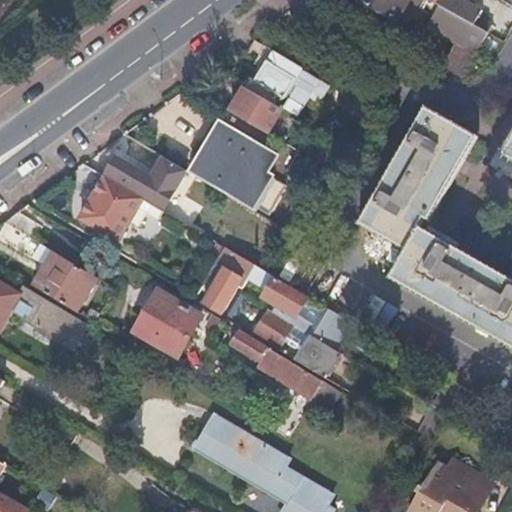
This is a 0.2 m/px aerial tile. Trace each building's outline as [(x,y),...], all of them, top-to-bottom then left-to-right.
[(361,0),(397,20),(408,0),(361,0)] [(460,42),(477,53),(489,31),(476,24),(434,0),(421,0),(421,1),(447,16),(438,30),(460,42)] [(434,0),(476,24),(483,10),(465,0),(434,0)] [(509,32),(511,27),(511,4),(503,0),(489,0),(498,5),(489,20),(509,32)] [(252,77),(246,86),(275,103),(282,91),(288,94),(282,104),(299,114),(310,97),(320,103),(330,86),(302,70),(303,67),(255,39),(249,49),(267,60),(256,79),(252,77)] [(460,42),(445,66),(463,76),(477,53),(460,42)] [(275,103),(246,86),(232,111),(268,132),(278,114),(283,116),(287,110),(275,103)] [(426,105),(359,218),(409,247),(395,271),(511,339),(511,151),(511,154),(511,275),(420,221),(471,131),(426,105)] [(347,146),(355,133),(322,114),(314,126),(347,146)] [(224,120),(195,173),(252,206),(272,172),(270,170),(279,153),(224,120)] [(154,178),(117,156),(107,172),(166,205),(175,190),(154,178)] [(188,168),(167,156),(154,178),(175,190),(188,168)] [(170,212),(106,175),(82,217),(120,240),(135,214),(143,218),(148,210),(165,219),(170,212)] [(43,226),(19,212),(7,221),(35,239),(43,226)] [(35,239),(7,221),(0,226),(0,238),(47,266),(35,285),(79,311),(99,277),(35,239)] [(236,251),(206,303),(223,313),(240,285),(244,287),(258,264),(236,251)] [(310,295),(277,275),(266,295),(298,315),(310,295)] [(0,281),(0,334),(0,335),(13,312),(23,318),(24,319),(26,315),(57,333),(54,337),(74,348),(89,323),(25,285),(20,294),(0,281)] [(160,290),(137,330),(180,356),(203,316),(160,290)] [(84,314),(92,319),(98,309),(90,304),(84,314)] [(270,307),(254,334),(327,376),(328,374),(331,376),(346,351),(270,307)] [(24,319),(54,337),(57,333),(26,315),(24,319)] [(219,331),(226,320),(217,315),(211,326),(219,331)] [(241,329),(232,344),(261,362),(259,366),(276,376),(274,381),(282,386),(285,381),(332,411),(342,393),(326,382),(241,329)] [(451,377),(435,403),(437,404),(446,409),(462,384),(451,377)] [(419,430),(430,437),(434,430),(446,411),(446,409),(437,404),(435,403),(419,430)] [(217,415),(198,447),(291,502),(285,511),(334,511),(336,508),(331,504),(336,494),(287,465),(291,459),(217,415)] [(411,446),(421,452),(430,437),(419,430),(411,446)] [(482,511),(480,510),(475,508),(480,500),(484,502),(488,495),(484,492),(492,477),(454,456),(449,466),(441,462),(427,487),(424,485),(421,492),(423,493),(414,511),(415,511),(482,511)] [(0,475),(9,463),(0,457),(0,475)] [(497,479),(492,477),(484,492),(488,495),(497,479)] [(11,511),(26,511),(29,508),(0,490),(0,511),(4,511),(6,509),(11,511)] [(475,508),(480,510),(484,502),(480,500),(475,508)]
